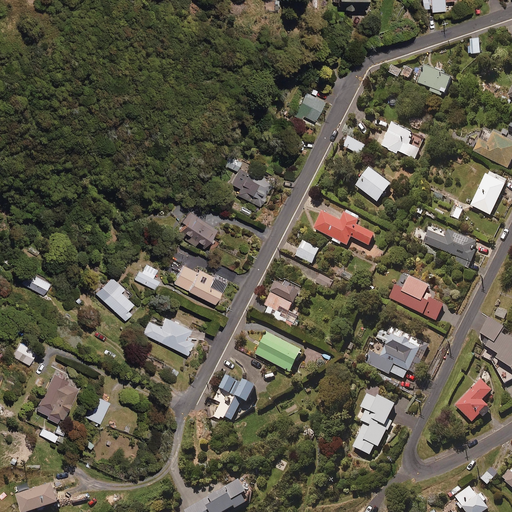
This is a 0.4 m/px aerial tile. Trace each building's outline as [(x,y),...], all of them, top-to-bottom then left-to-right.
[(342,0),(342,10),(353,9),(352,0),(342,0)] [(454,1),(453,0),(422,0),(423,9),(431,9),(431,12),(444,11),(443,2),(454,1)] [(480,54),(479,39),(470,40),(471,55),(480,54)] [(400,72),(392,67),(388,73),(397,78),(400,72)] [(451,79),(425,67),(417,83),(431,89),(430,92),(443,98),(451,79)] [(412,71),(405,68),(402,76),(409,79),(412,71)] [(312,89),(310,94),(306,93),(295,116),(303,120),(304,117),(315,122),(325,101),(315,97),(318,91),(312,89)] [(424,139),(392,125),(381,148),(396,155),(398,152),(415,160),(424,139)] [(490,142),(481,138),(474,153),(508,170),(511,160),(511,144),(493,135),(490,142)] [(365,147),(349,137),(344,147),(360,156),(365,147)] [(303,140),(293,139),(292,149),(302,150),(303,140)] [(240,162),(228,157),(224,165),(236,171),(240,162)] [(271,183),(239,168),(231,185),(237,188),(234,197),(260,208),(271,183)] [(391,186),(369,170),(356,187),(377,203),(391,186)] [(507,182),(488,172),(471,207),(490,216),(507,182)] [(463,210),(458,207),(453,217),(458,220),(463,210)] [(322,214),(314,230),(333,239),(332,241),(340,246),(341,244),(347,246),(351,238),(369,247),(374,236),(355,226),(360,218),(347,211),(341,223),(322,214)] [(215,230),(187,212),(175,231),(186,238),(185,240),(194,246),(195,244),(203,249),(215,230)] [(445,239),(428,232),(424,243),(455,257),(453,261),(469,268),(475,253),(472,252),(476,243),(449,232),(445,239)] [(319,250),(303,242),(296,256),(312,264),(319,250)] [(157,270),(146,264),(142,272),(139,271),(135,279),(155,290),(159,282),(153,278),(157,270)] [(198,272),(184,265),(174,283),(215,304),(226,282),(199,269),(198,272)] [(51,283),(29,271),(22,283),(43,295),(51,283)] [(333,282),(321,275),(316,283),(329,290),(333,282)] [(124,288),(111,277),(96,294),(125,321),(131,314),(128,310),(134,304),(121,292),(124,288)] [(428,288),(409,278),(402,290),(395,287),(389,299),(436,322),(443,307),(430,300),(431,297),(425,294),(428,288)] [(296,329),(299,321),(296,320),(298,316),(289,311),(297,294),(289,290),(291,285),(285,282),(282,287),(276,284),(262,312),(296,329)] [(507,313),(498,309),(495,315),(504,320),(507,313)] [(191,329),(166,317),(161,327),(149,321),(143,333),(188,355),(194,342),(186,339),(191,329)] [(511,342),(500,334),(504,330),(490,320),(479,335),(487,340),(482,346),(498,357),(495,361),(511,373),(511,342)] [(409,343),(380,330),(376,338),(387,343),(380,357),(369,351),(364,363),(389,375),(390,373),(404,380),(408,372),(415,375),(429,347),(411,338),(409,343)] [(301,352),(267,334),(255,355),(290,374),(301,352)] [(36,353),(20,345),(13,357),(29,365),(36,353)] [(359,351),(351,347),(347,354),(355,359),(359,351)] [(227,392),(214,417),(221,421),(222,418),(225,420),(226,418),(233,421),(244,401),(250,404),(258,388),(244,381),(243,384),(228,376),(221,389),(227,392)] [(53,378),(38,412),(48,416),(47,419),(58,423),(60,418),(65,421),(78,389),(53,378)] [(492,392),(481,381),(455,406),(472,424),(480,416),(483,419),(491,411),(482,402),(492,392)] [(95,396),(85,417),(92,420),(90,423),(98,427),(109,403),(95,396)] [(376,400),(367,396),(356,420),(364,424),(352,449),(370,457),(374,447),(378,449),(391,422),(388,421),(395,406),(377,398),(376,400)] [(56,436),(43,429),(40,435),(54,441),(56,436)] [(69,440),(59,435),(56,441),(66,445),(69,440)] [(86,438),(82,443),(90,450),(94,445),(86,438)] [(511,467),(501,478),(511,488),(511,467)] [(497,474),(491,468),(481,480),(487,485),(497,474)] [(248,494),(240,481),(186,511),(232,511),(248,503),(244,496),(248,494)] [(33,511),(60,504),(53,484),(17,495),(22,511),(33,511)] [(477,496),(470,487),(454,498),(464,511),(486,511),(488,511),(483,503),(486,501),(480,494),(477,496)]
